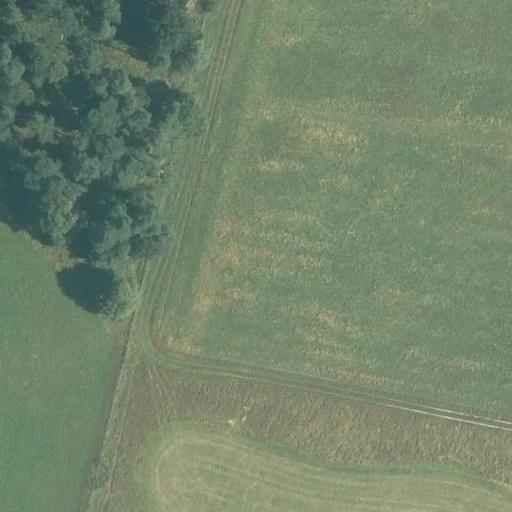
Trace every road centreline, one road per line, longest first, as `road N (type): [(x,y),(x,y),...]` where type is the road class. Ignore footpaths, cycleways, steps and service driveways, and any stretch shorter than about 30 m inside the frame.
road 1 (track): [(511,424),(256,374),(192,358),(140,333)]
road 2 (track): [(227,0),(140,333)]
